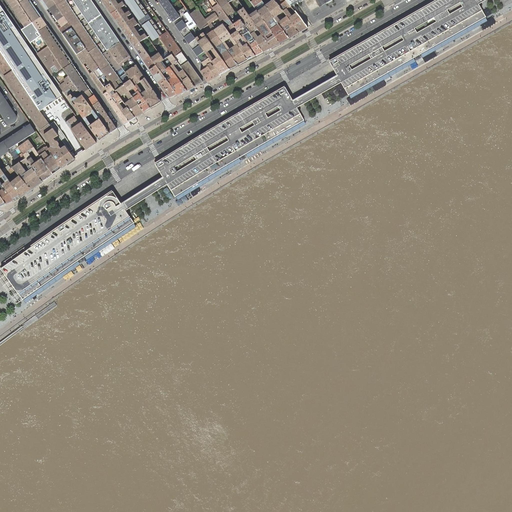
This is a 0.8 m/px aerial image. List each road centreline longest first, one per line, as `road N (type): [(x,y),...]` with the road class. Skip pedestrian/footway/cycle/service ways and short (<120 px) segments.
road 1 (secondary): [(0,255),(138,162),(421,0)]
road 2 (secondary): [(411,0),(111,169),(0,246)]
road 3 (residential): [(368,0),(210,90)]
road 4 (residential): [(35,0),(127,137)]
road 5 (residential): [(127,137),(1,219)]
road 6 (residential): [(172,111),(96,0)]
